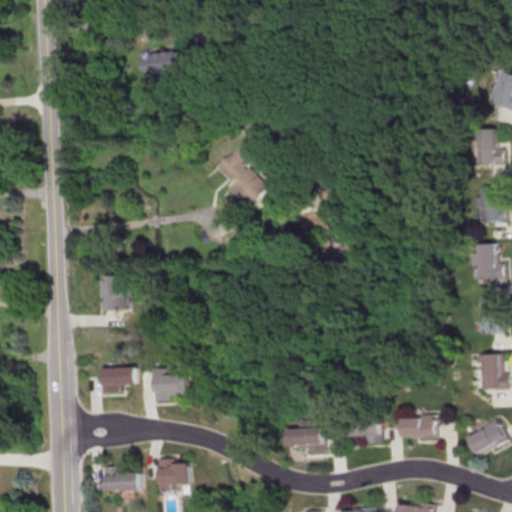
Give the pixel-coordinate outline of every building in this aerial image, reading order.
[(146,53),(147,74),(195,70),(194,49),(146,53)] [(511,109),(511,72),(503,69),(491,102),(511,109)] [(480,129),(481,164),(491,164),(491,166),(505,165),(505,148),(500,148),(499,128),(480,129)] [(222,167),(245,144),(257,156),(247,166),(250,169),(252,166),(271,185),(258,198),(252,205),(233,186),(237,181),(222,167)] [(308,158),(323,152),(330,171),(328,171),(334,187),(338,186),(344,203),(326,209),(323,201),(308,158)] [(483,188),(485,223),(495,223),(495,225),(509,224),(508,208),(504,208),(503,187),(483,188)] [(340,227),(357,225),(360,249),(343,251),(340,227)] [(478,243),(480,278),(490,278),(490,280),(504,279),(503,262),(499,262),(498,242),(478,243)] [(108,273),(127,272),(128,293),(130,293),(131,308),(115,308),(107,309),(106,294),(109,294),(108,273)] [(504,333),(504,299),(480,299),(480,333),(504,333)] [(482,353),(484,388),(493,388),(493,390),(508,389),(507,373),(503,373),(502,352),(482,353)] [(107,367),(141,366),(141,382),(122,383),(122,391),(106,392),(106,382),(107,382),(107,367)] [(159,367),(160,400),(176,400),(176,395),(190,395),(190,373),(170,373),(170,367),(159,367)] [(347,419),(359,418),(359,411),(370,410),(371,418),(381,417),(382,428),(383,428),(384,443),(368,444),(368,438),(359,439),(359,435),(347,435),(347,419)] [(402,417),(422,417),(422,414),(435,414),(436,424),(438,424),(438,438),(414,439),(414,435),(402,436),(402,417)] [(508,439),(497,418),(467,435),(478,455),(508,439)] [(292,428),(304,427),(304,420),(315,420),(315,427),(326,427),(327,437),(328,437),(329,452),(313,453),(313,448),(304,448),(304,444),(292,445),(292,428)] [(164,458),(165,492),(177,491),(176,484),(194,483),(194,461),(180,462),(180,458),(164,458)] [(108,466),(125,466),(125,472),(145,471),(145,489),(111,490),(110,475),(109,475),(108,466)] [(436,504),(435,511),(399,511),(400,503),(403,504),(405,501),(436,504)]
